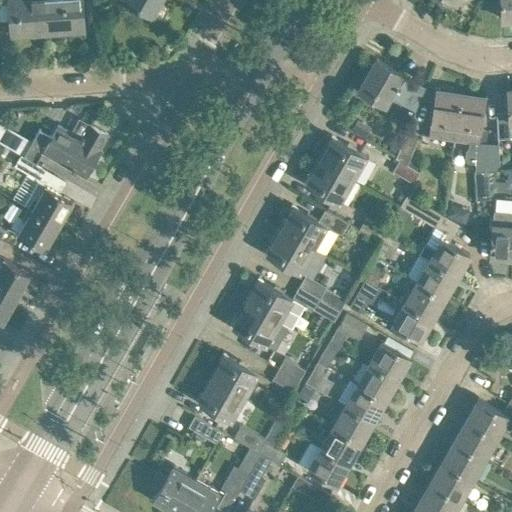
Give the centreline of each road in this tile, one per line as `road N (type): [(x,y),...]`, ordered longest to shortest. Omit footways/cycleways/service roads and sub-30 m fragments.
road 1 (residential): [(69,511),(366,0)]
road 2 (secondary): [(62,423),(304,0)]
road 3 (residential): [(191,77),(38,341),(62,423)]
road 4 (residential): [(373,511),(474,337),(511,307)]
road 5 (residential): [(0,89),(191,77)]
road 6 (residential): [(511,59),(432,49),(366,0)]
